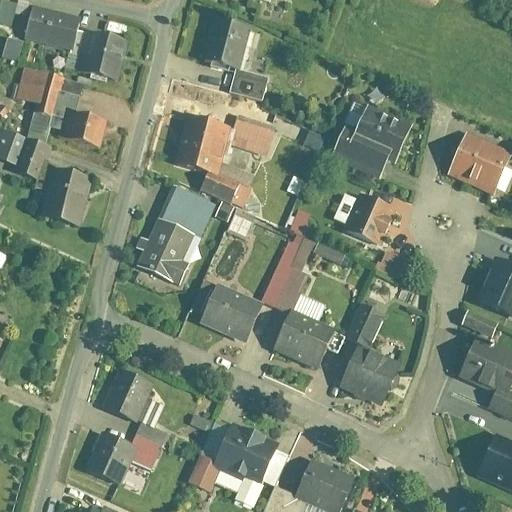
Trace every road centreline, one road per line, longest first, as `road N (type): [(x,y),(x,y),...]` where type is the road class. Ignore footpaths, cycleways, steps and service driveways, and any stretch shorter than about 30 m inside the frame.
road 1 (residential): [(81,310),(406,450)]
road 2 (residential): [(169,22),(81,310)]
road 3 (residential): [(406,450),(446,333),(446,219)]
road 4 (residential): [(81,310),(33,511)]
